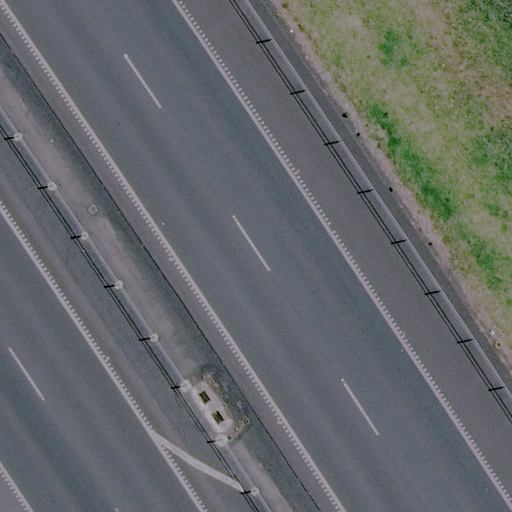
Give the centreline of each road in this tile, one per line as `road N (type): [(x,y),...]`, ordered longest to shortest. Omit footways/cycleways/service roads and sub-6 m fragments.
road 1 (motorway): [(96,0),(453,511)]
road 2 (motorway): [(135,511),(0,303)]
